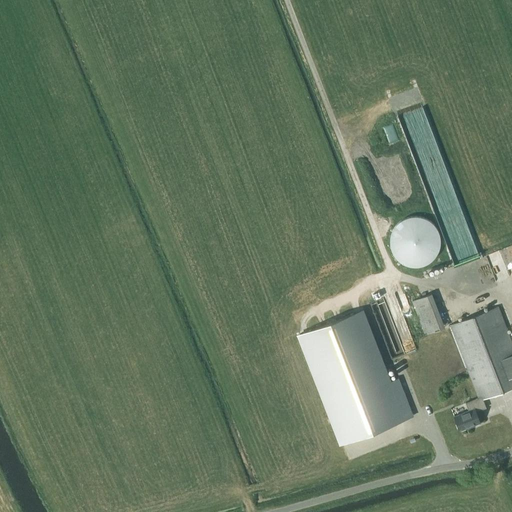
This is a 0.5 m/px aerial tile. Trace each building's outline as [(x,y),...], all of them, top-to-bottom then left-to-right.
[(395,265),(436,262),(433,221),(419,222),(420,228),(403,229),(404,241),(393,242),(395,265)] [(410,298),(423,332),(442,325),(429,291),(410,298)] [(396,293),(373,301),(392,356),(414,348),(396,293)] [(478,398),(465,403),(468,411),(452,417),(458,431),(465,428),(466,430),(474,426),(474,425),(480,423),(476,412),(486,408),(482,399),(511,387),(511,341),(499,306),(450,325),(478,398)] [(412,415),(398,377),(389,380),(363,308),(300,331),(340,441),(412,415)]
